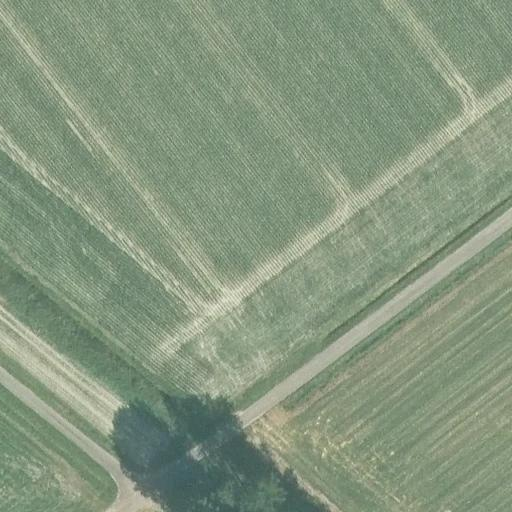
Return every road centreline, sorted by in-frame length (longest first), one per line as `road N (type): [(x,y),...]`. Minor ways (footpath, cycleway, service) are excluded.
road 1 (unclassified): [(121,511),(511,214)]
road 2 (track): [(0,374),(172,511)]
